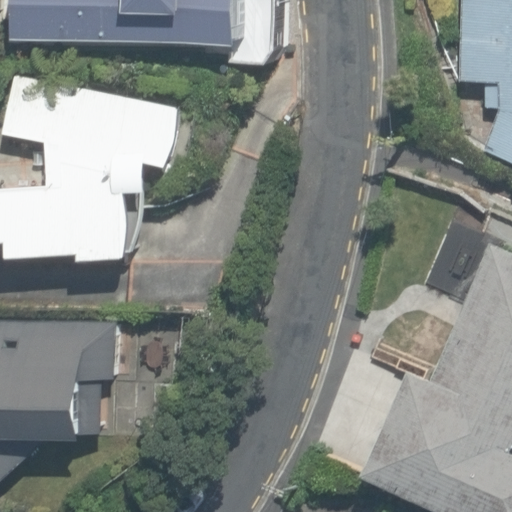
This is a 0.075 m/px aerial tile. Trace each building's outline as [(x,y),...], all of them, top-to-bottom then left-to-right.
[(19,0),(20,30),(253,31),(253,0),(19,0)] [(511,0),(484,0),(477,86),(500,90),(494,160),(511,165),(511,0)] [(182,96),(20,61),(9,119),(51,132),(53,172),(0,174),(0,228),(14,227),(16,245),(89,241),(88,250),(139,248),(135,182),(160,181),(181,153),(182,96)] [(511,511),(511,233),(504,231),(448,369),(419,357),(374,467),(489,511),(511,511)] [(0,307),(0,477),(53,429),(117,431),(122,311),(0,307)]
